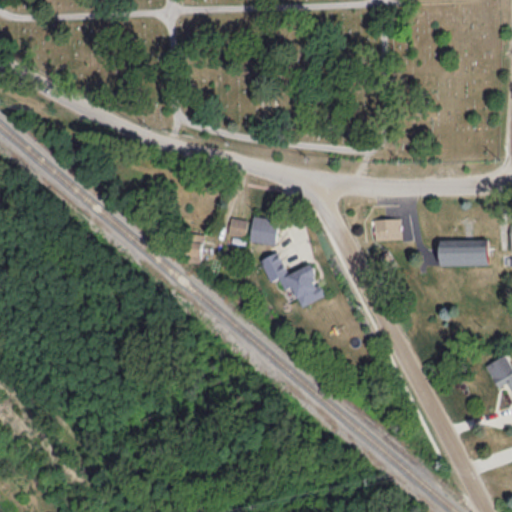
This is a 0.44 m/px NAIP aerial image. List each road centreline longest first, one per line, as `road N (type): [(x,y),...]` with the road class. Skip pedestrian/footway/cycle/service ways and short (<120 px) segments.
road 1 (residential): [(0,61),(127,128),(323,185)]
road 2 (residential): [(338,227),(487,511)]
road 3 (residential): [(323,185),(511,186)]
